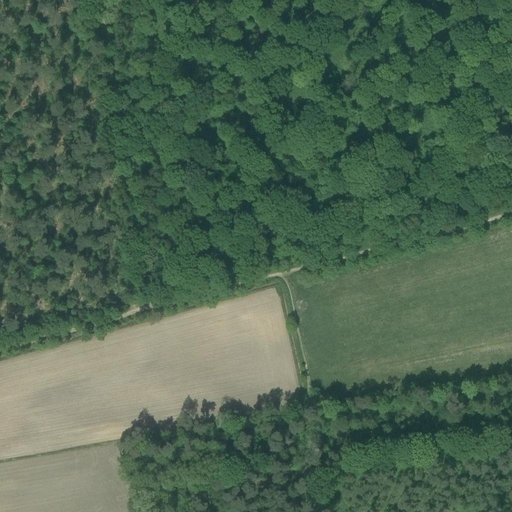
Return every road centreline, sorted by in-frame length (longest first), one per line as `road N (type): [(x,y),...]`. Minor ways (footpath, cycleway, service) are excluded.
road 1 (track): [(277,274),(511,211)]
road 2 (track): [(0,351),(154,308)]
road 3 (track): [(154,308),(277,274)]
